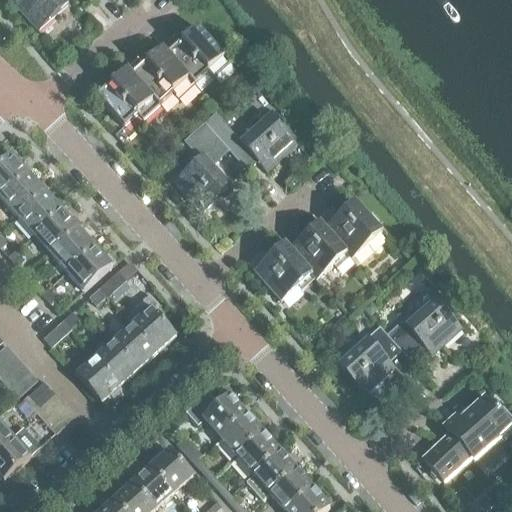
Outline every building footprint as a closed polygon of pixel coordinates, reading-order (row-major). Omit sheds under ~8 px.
[(15,0),(11,4),(38,34),(68,8),(60,0),(15,0)] [(171,41),(162,50),(194,87),(207,75),(212,80),(229,65),(197,29),(177,47),(171,41)] [(136,62),(126,71),(158,107),(172,96),(177,102),(194,87),(162,50),(142,68),(136,62)] [(158,107),(126,71),(106,90),(101,84),(91,93),(122,128),(135,116),(142,123),(158,107)] [(221,121),(210,131),(209,132),(228,153),(246,173),(256,164),(265,175),(295,148),(268,118),(240,143),(221,121)] [(209,132),(210,131),(205,125),(183,144),(199,162),(173,185),(199,215),(229,189),(211,169),(228,153),(209,132)] [(0,168),(0,201),(28,176),(32,172),(25,165),(21,168),(12,158),(0,168)] [(0,201),(0,202),(17,221),(45,195),(44,195),(48,191),(41,183),(37,187),(28,176),(0,201)] [(17,221),(33,240),(62,214),(62,213),(65,210),(58,202),(54,206),(45,195),(17,221)] [(317,225),(320,229),(320,228),(347,258),(346,258),(357,270),(361,267),(354,260),(381,236),(355,206),(334,225),(326,217),(317,225)] [(33,240),(50,258),(78,232),(78,231),(82,228),(75,220),(71,224),(62,214),(33,240)] [(281,247),(283,250),(310,280),(321,292),(325,289),(319,283),(346,258),(347,258),(320,228),(320,229),(299,247),(291,238),(281,247)] [(50,258),(66,276),(95,250),(94,250),(98,246),(92,239),(88,243),(78,232),(50,258)] [(0,236),(0,251),(2,253),(9,245),(1,236),(0,236)] [(95,250),(66,276),(83,295),(112,269),(111,268),(115,265),(108,257),(104,261),(95,250)] [(310,280),(283,250),(264,267),(257,260),(247,268),(281,306),(310,280)] [(9,262),(17,271),(24,264),(16,255),(9,262)] [(25,280),(34,290),(41,283),(33,274),(25,280)] [(118,275),(98,292),(106,300),(105,301),(106,302),(126,284),(118,275)] [(42,298),(50,308),(58,302),(50,292),(42,298)] [(106,300),(98,292),(89,301),(96,309),(105,301),(106,300)] [(141,318),(132,327),(158,356),(176,339),(153,314),(159,309),(150,299),(136,312),(141,318)] [(373,304),(366,311),(372,317),(377,313),(377,309),(373,304)] [(401,326),(385,339),(410,366),(411,365),(424,353),(431,360),(460,334),(434,304),(404,330),(401,326)] [(72,316),(63,324),(70,332),(79,324),(72,316)] [(70,332),(63,324),(43,343),(51,352),(71,334),(70,332)] [(132,327),(113,344),(139,373),(158,356),(132,327)] [(410,366),(385,339),(379,332),(367,342),(338,369),(364,399),(394,372),(402,381),(414,370),(411,365),(410,366)] [(113,344),(95,361),(121,389),(139,373),(113,344)] [(0,370),(14,357),(7,349),(0,354),(0,370)] [(0,382),(1,384),(21,366),(14,357),(0,370),(0,382)] [(121,389),(95,361),(75,379),(101,407),(121,389)] [(9,393),(29,375),(21,366),(1,384),(3,386),(9,393)] [(29,375),(9,393),(17,402),(38,384),(29,375)] [(0,400),(9,393),(3,386),(0,387),(0,400)] [(24,404),(31,412),(51,393),(44,386),(24,404)] [(31,412),(38,420),(59,402),(51,393),(31,412)] [(204,423),(221,442),(247,418),(230,399),(218,410),(207,398),(209,396),(209,395),(186,415),(198,428),(204,423)] [(38,420),(46,429),(67,411),(59,402),(38,420)] [(450,440),(423,464),(443,487),(470,462),(473,466),(490,452),(497,446),(501,451),(511,440),(511,423),(503,414),(498,418),(485,404),(471,416),(467,411),(443,432),(450,440)] [(67,411),(46,429),(55,438),(75,420),(67,411)] [(221,442),(238,460),(264,436),(247,418),(221,442)] [(0,451),(12,440),(0,426),(0,451)] [(238,460),(254,478),(280,455),(264,436),(238,460)] [(176,447),(194,467),(199,462),(203,458),(186,439),(176,447)] [(12,440),(0,451),(0,480),(3,484),(30,460),(12,440)] [(170,452),(151,470),(175,497),(194,479),(170,452)] [(264,505),(272,498),(270,497),(297,473),(280,455),(254,478),(255,479),(247,486),(264,505)] [(194,467),(210,485),(215,480),(199,462),(194,467)] [(151,470),(132,486),(155,511),(158,511),(175,497),(151,470)] [(270,497),(272,498),(284,511),(290,511),(313,491),(297,473),(270,497)] [(210,485),(226,503),(232,498),(215,480),(210,485)] [(155,511),(132,486),(114,503),(122,511),(155,511)] [(313,491),(290,511),(330,511),(331,511),(313,491)] [(226,503),(234,511),(243,511),(232,498),(226,503)] [(122,511),(114,503),(103,511),(122,511)]
